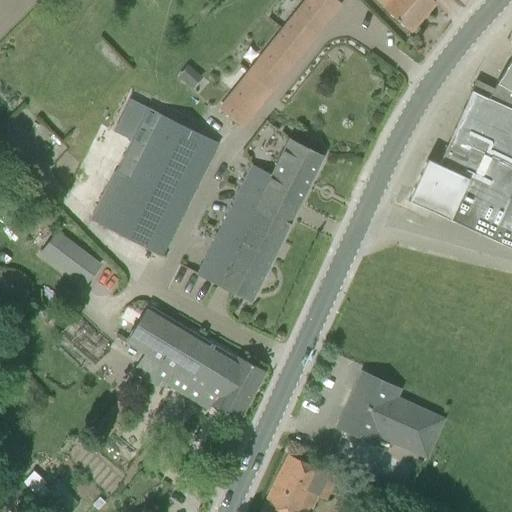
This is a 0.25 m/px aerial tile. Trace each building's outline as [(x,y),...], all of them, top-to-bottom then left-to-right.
[(335,0),(303,0),(283,26),(309,47),(342,5),(335,0)] [(388,0),(382,8),(410,32),(435,2),(432,0),(388,0)] [(283,26),(250,67),(276,88),(309,47),(283,26)] [(511,39),(510,42),(511,43),(511,56),(496,83),(497,84),(494,89),(489,99),(471,91),(438,164),(427,159),(408,201),(511,247),(511,39)] [(188,86),(198,74),(187,64),(177,77),(188,86)] [(250,67),(217,108),(243,129),(276,88),(250,67)] [(489,99),(494,89),(476,80),(471,91),(489,99)] [(147,108),(91,221),(162,256),(218,143),(147,108)] [(252,165),(239,191),(259,200),(245,227),(278,244),(323,157),(288,140),(271,175),(252,165)] [(245,227),(259,200),(239,191),(216,234),(237,244),(245,227)] [(251,301),(278,244),(245,227),(237,244),(217,283),(251,301)] [(44,253),(85,284),(98,265),(58,234),(44,253)] [(217,283),(237,244),(216,234),(197,274),(217,283)] [(212,406),(238,420),(265,372),(238,357),(236,360),(147,305),(126,342),(145,354),(134,371),(157,386),(161,380),(199,404),(206,391),(216,397),(212,406)] [(94,366),(108,350),(73,319),(59,334),(94,366)] [(432,442),(433,439),(442,420),(395,398),(399,389),(362,373),(338,427),(374,444),(378,435),(402,446),(409,431),(432,442)] [(129,411),(119,403),(99,427),(109,436),(129,411)] [(235,452),(226,446),(225,447),(221,454),(221,455),(221,459),(221,460),(222,460),(225,461),(225,462),(226,462),(230,460),(231,459),(230,459),(234,452),(235,452)] [(338,477),(288,455),(260,511),(306,511),(315,495),(326,500),(338,477)] [(35,493),(44,484),(32,473),(24,482),(35,493)]
